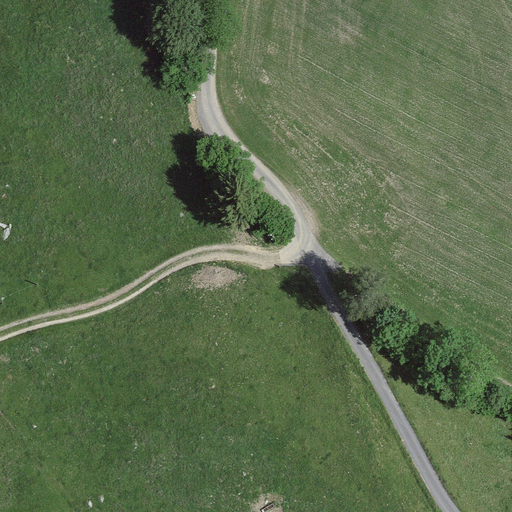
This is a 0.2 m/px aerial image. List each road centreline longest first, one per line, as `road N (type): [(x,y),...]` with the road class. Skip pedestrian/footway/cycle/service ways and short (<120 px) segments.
road 1 (residential): [(212,0),(210,118),(280,197),(453,511)]
road 2 (track): [(307,247),(277,258),(224,251),(180,260),(110,302),(0,334)]
